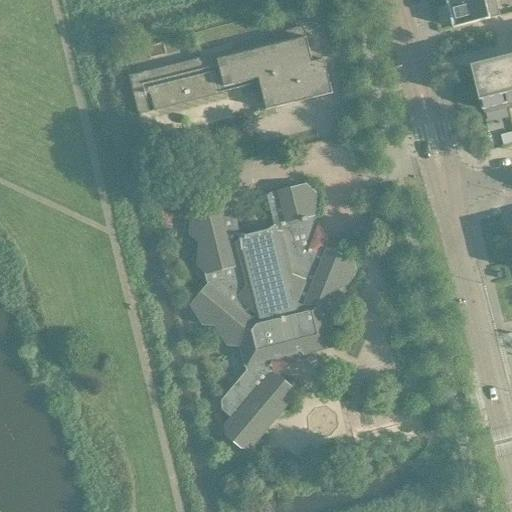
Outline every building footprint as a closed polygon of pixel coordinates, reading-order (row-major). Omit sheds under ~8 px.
[(488,12),(485,0),(468,0),(447,5),(453,28),(501,16),(499,9),(488,12)] [(333,94),(324,60),(312,63),(304,27),(286,32),(287,37),(234,50),(232,45),(199,53),(201,59),(129,77),(139,115),(260,85),(266,111),(333,94)] [(511,102),(511,55),(495,60),(507,104),(511,102)] [(507,104),(495,60),(471,66),(482,110),(507,104)] [(275,139),(261,143),(264,155),(278,151),(275,139)] [(248,236),(239,235),(232,204),(228,203),(228,202),(191,211),(190,235),(199,243),(198,266),(204,271),(207,285),(190,305),(203,325),(215,326),(227,346),(240,347),(246,371),(221,401),(222,411),(232,419),(226,426),(226,435),(242,448),(251,448),(264,432),(263,423),(271,415),(280,414),(293,398),(292,389),(276,376),(275,376),(271,359),(306,350),(305,347),(310,346),(312,352),(335,347),(329,320),(344,303),(341,291),(355,273),(352,259),(326,249),(317,251),(307,247),(309,243),(304,223),(314,221),(316,194),(305,185),(270,194),(267,197),(274,226),(267,231),(248,236)] [(311,447),(307,448),(302,453),(303,457),(308,462),(312,461),(317,456),(316,452),(311,447)]
